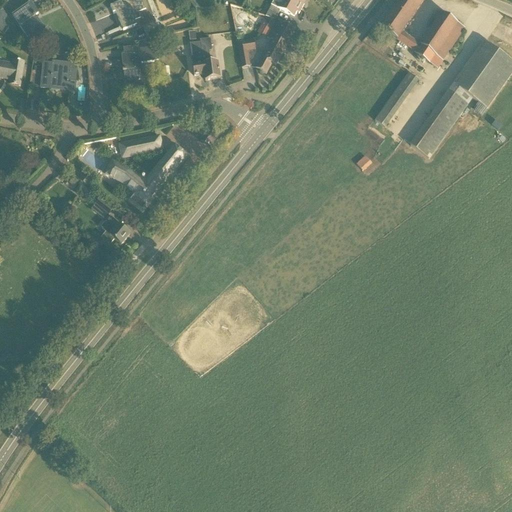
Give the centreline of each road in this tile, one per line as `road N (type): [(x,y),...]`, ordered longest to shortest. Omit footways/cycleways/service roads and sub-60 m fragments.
road 1 (secondary): [(0,464),(262,133)]
road 2 (secondary): [(262,133),(372,0)]
road 3 (residential): [(100,125),(91,46),(66,0)]
